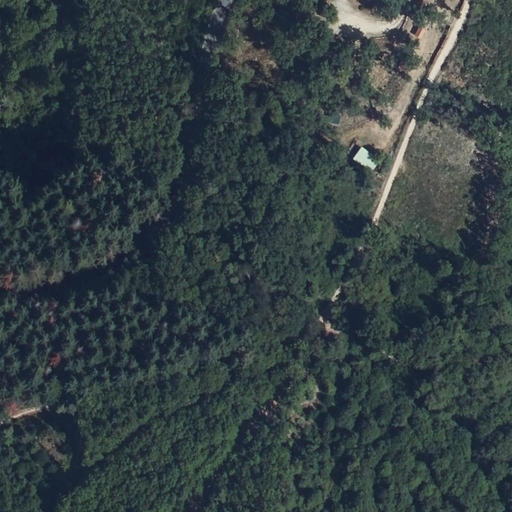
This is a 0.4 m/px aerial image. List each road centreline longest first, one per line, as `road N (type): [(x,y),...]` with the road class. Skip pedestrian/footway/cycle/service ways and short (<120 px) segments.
road 1 (tertiary): [(225,0),(202,66),(186,184),(152,244),(103,282),(26,299),(0,295)]
road 2 (track): [(328,325),(327,307),(366,244),(467,0)]
road 3 (track): [(0,424),(328,325)]
road 4 (track): [(328,325),(151,428),(106,461),(60,511)]
road 5 (track): [(511,499),(493,463),(401,363),(328,325)]
road 6 (track): [(192,511),(291,390),(328,325)]
